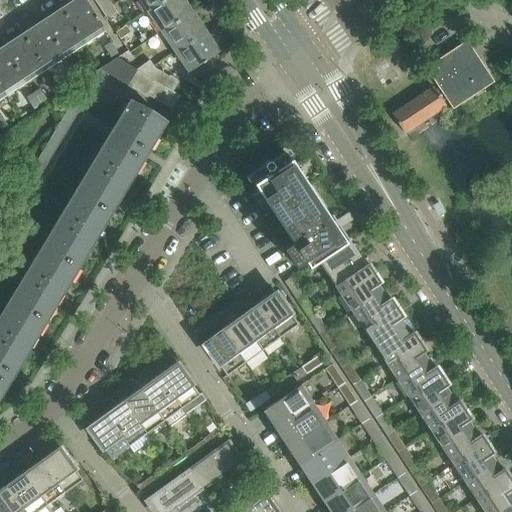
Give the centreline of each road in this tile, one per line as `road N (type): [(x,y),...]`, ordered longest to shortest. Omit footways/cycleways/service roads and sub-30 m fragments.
road 1 (residential): [(296,511),(153,299),(130,282)]
road 2 (residential): [(130,282),(233,112),(289,63)]
road 3 (secondary): [(511,391),(401,218)]
road 4 (secondary): [(289,63),(401,218)]
road 5 (secondary): [(401,218),(313,60)]
road 6 (residential): [(52,410),(130,282)]
road 7 (residential): [(136,511),(52,410)]
